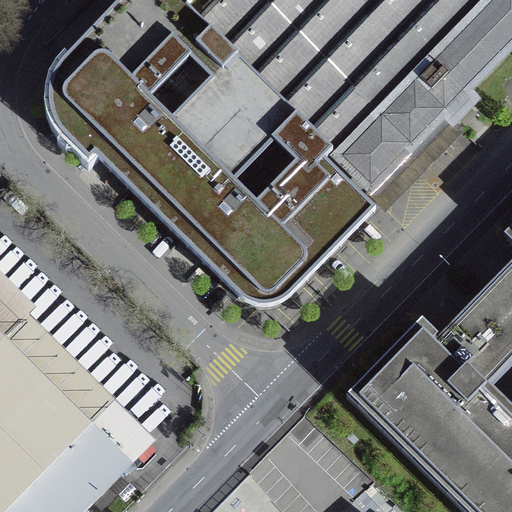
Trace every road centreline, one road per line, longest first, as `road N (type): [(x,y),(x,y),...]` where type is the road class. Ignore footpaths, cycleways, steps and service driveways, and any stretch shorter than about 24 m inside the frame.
road 1 (residential): [(269,409),(19,155),(0,123)]
road 2 (residential): [(511,162),(269,409)]
road 3 (residential): [(269,409),(166,511)]
